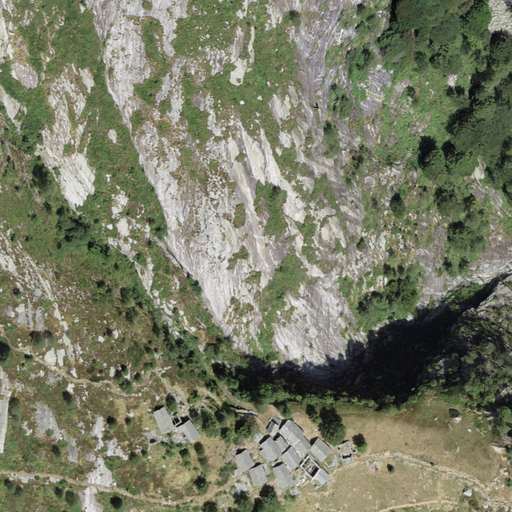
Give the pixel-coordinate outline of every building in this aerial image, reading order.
[(165,407),(151,414),(162,435),(175,428),(165,407)] [(282,422),(271,416),(268,421),(271,423),(266,432),(274,436),(282,422)] [(201,437),(189,420),(175,430),(178,435),(183,432),(192,444),(201,437)] [(304,434),(289,420),(278,432),(293,446),(302,436),(304,434)] [(259,431),(252,437),(257,443),(264,437),(259,431)] [(288,446),(280,436),(274,442),(282,453),(288,446)] [(312,447),(302,436),(293,446),(302,456),(309,451),(312,447)] [(274,442),(270,437),(260,444),(263,450),(260,452),(265,459),(267,458),(269,461),(282,453),(274,442)] [(332,450),(318,438),(312,447),(309,451),(321,462),(332,450)] [(292,447),(281,456),(291,470),(301,461),(292,447)] [(247,450),(233,458),(241,472),(255,464),(247,450)] [(284,463),(271,470),(281,490),(294,484),(284,463)] [(266,464),(247,470),(253,487),(267,482),(265,476),(269,474),(266,464)] [(237,467),(229,472),(232,478),(240,473),(237,467)] [(330,477),(320,469),(313,478),(323,486),(330,477)]
